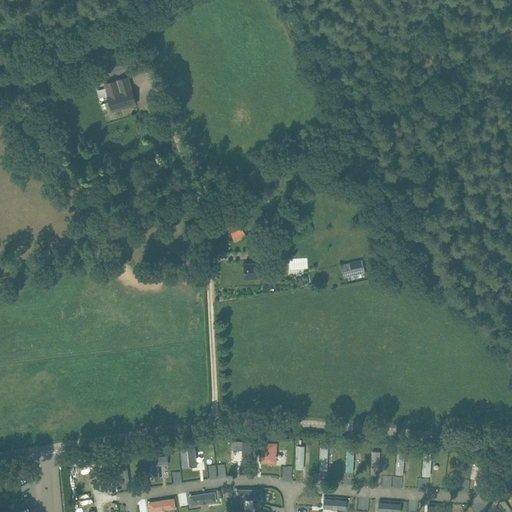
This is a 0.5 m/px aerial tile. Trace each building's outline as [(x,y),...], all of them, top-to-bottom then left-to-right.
[(98,62),(99,65),(102,75),(125,69),(122,55),(98,62)] [(104,82),(110,101),(112,111),(136,104),(128,76),(104,82)] [(248,218),(252,228),(272,220),(267,209),(254,214),(254,215),(248,218)] [(228,224),(233,238),(245,233),(239,219),(228,224)] [(362,259),(341,264),(344,277),(365,272),(363,263),(362,259)] [(266,276),(266,273),(266,263),(258,263),(258,262),(244,263),(245,277),(261,276),(266,276)] [(303,275),(297,279),(301,286),(307,282),(303,275)] [(232,439),(231,449),(251,450),(251,440),(232,439)] [(261,440),(261,462),(277,462),(278,441),(261,440)] [(297,444),(296,467),(305,467),(305,444),(297,444)] [(320,445),(320,469),(328,469),(328,445),(320,445)] [(197,465),(196,446),(181,447),(182,466),(197,465)] [(354,470),(355,447),(346,447),(346,470),(354,470)] [(380,450),(371,450),(371,469),(380,469),(380,450)] [(396,450),(396,472),(404,472),(405,450),(396,450)] [(423,451),(423,475),(431,475),(432,451),(423,451)] [(168,454),(149,455),(150,479),(160,479),(159,464),(168,463),(168,454)] [(504,454),(497,459),(502,465),(508,460),(504,454)] [(210,477),(225,477),(225,465),(210,465),(210,477)] [(128,466),(121,467),(122,487),(130,486),(128,466)] [(511,469),(503,468),(500,481),(511,484),(511,469)] [(262,499),(262,488),(235,488),(235,498),(245,498),(245,505),(254,505),(254,499),(262,499)] [(192,505),(217,500),(215,490),(190,494),(192,505)] [(150,510),(176,508),(175,497),(149,499),(150,510)] [(347,509),(347,497),(324,497),(324,508),(347,509)] [(378,511),(401,511),(401,501),(378,501),(378,511)]
